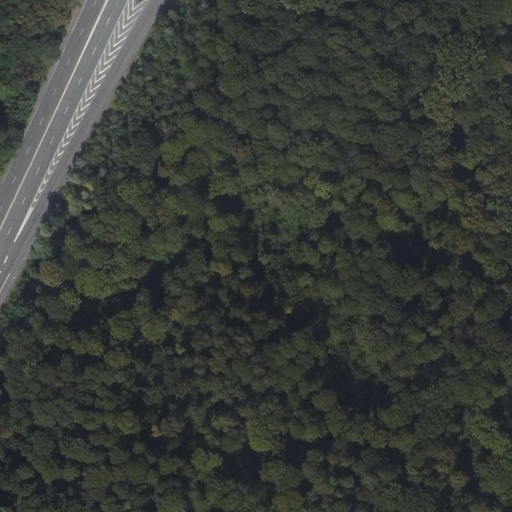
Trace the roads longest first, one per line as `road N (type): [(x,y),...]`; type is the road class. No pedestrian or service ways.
road 1 (primary): [(0,235),(32,222),(155,0)]
road 2 (primary): [(108,0),(0,233)]
